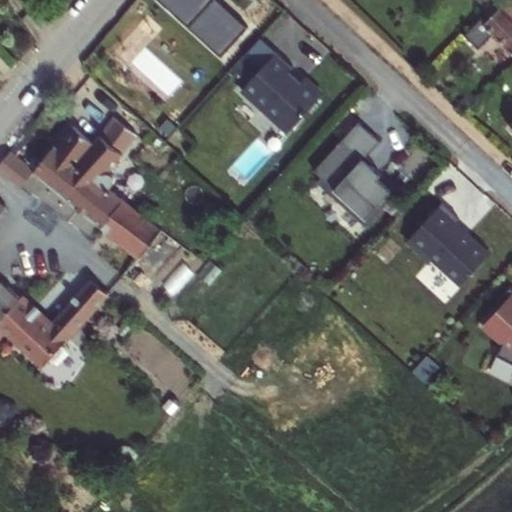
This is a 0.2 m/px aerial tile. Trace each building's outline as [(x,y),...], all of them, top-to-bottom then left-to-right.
[(48,0),(38,9),(50,24),(60,12),(51,0),(48,0)] [(253,26),(223,0),(165,0),(171,5),(173,4),(228,53),(253,26)] [(511,13),(499,0),(471,24),(510,65),(511,62),(511,13)] [(308,22),(301,30),(310,39),(317,29),(308,22)] [(280,51),(265,36),(248,55),(263,69),(280,51)] [(297,66),(280,51),(263,69),(245,89),(271,113),(274,109),(295,128),(324,97),(294,70),(297,66)] [(0,340),(35,373),(118,285),(139,302),(177,252),(101,195),(105,192),(108,188),(108,184),(107,179),(104,175),(129,145),(108,127),(101,136),(78,118),(28,180),(118,251),(44,331),(0,293),(0,340)] [(362,119),(317,169),(370,217),(395,189),(382,177),(385,173),(368,157),(384,139),(362,119)] [(5,159),(0,164),(0,184),(15,197),(28,180),(5,159)] [(446,200),(410,239),(433,259),(436,256),(464,283),(494,251),(459,219),(463,216),(446,200)] [(511,286),(500,300),(504,303),(488,321),(508,339),(501,352),(511,357),(511,286)]
